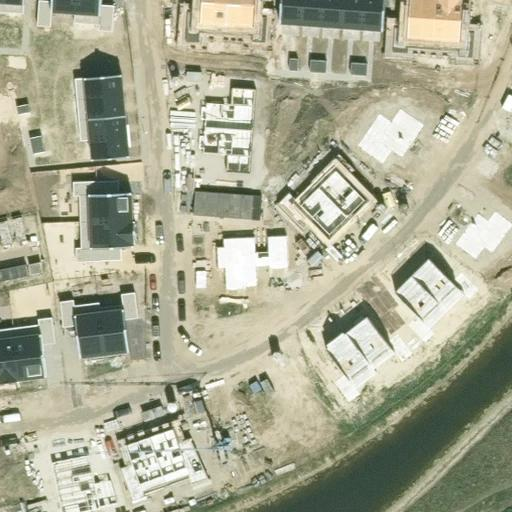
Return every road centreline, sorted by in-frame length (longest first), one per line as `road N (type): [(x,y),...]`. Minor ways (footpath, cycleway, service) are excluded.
road 1 (residential): [(165,380),(231,352),(373,254),(452,166),(511,65)]
road 2 (residential): [(157,72),(165,380)]
road 3 (residential): [(0,421),(68,411),(165,380)]
